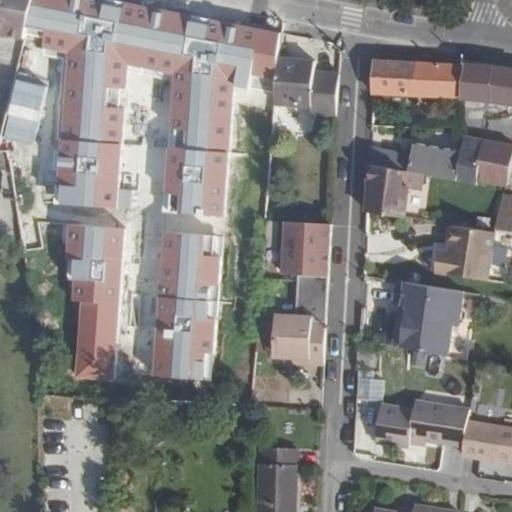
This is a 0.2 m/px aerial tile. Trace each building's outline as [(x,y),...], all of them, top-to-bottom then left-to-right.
[(33,0),(0,0),(0,1),(0,33),(26,38),(28,27),(33,0)] [(45,30),(75,35),(81,0),(33,0),(28,27),(45,30)] [(57,203),(117,208),(128,65),(173,74),(162,213),(226,218),(234,86),(276,93),(278,62),(281,33),(117,0),(81,0),(75,35),(45,30),(40,56),(59,59),(65,60),(58,151),(57,203)] [(416,63),(374,60),(373,94),(415,96),(416,63)] [(317,66),(278,62),(276,93),(275,110),(312,113),(311,133),(335,135),(338,92),(314,91),(315,79),(317,66)] [(466,67),(416,63),(415,96),(465,98),(466,67)] [(511,71),(493,69),(466,67),(465,98),(511,100),(511,71)] [(339,81),(315,79),(314,91),(338,92),(339,81)] [(370,153),(368,167),(371,167),(420,176),(433,179),(471,185),(472,182),(479,141),(460,138),(457,155),(414,147),(412,161),(370,153)] [(507,145),(479,141),(472,182),(499,187),(507,145)] [(370,187),(366,215),(402,222),(408,192),(417,194),(420,176),(371,167),(368,187),(370,187)] [(499,215),(499,222),(495,238),(511,240),(511,201),(499,199),(499,215)] [(308,363),(321,364),(330,224),(286,221),(283,273),(297,274),(295,316),(275,314),(273,356),(309,359),(308,363)] [(114,382),(124,229),(68,225),(66,253),(71,254),(68,302),(81,302),(75,379),(114,382)] [(488,287),(496,238),(454,231),(449,258),(440,256),(436,278),(488,287)] [(162,233),(152,377),(209,381),(211,355),(217,355),(225,237),(162,233)] [(407,309),(399,348),(447,358),(454,326),(459,321),(464,295),(397,284),(393,306),(398,307),(407,309)] [(407,309),(398,307),(390,346),(399,348),(407,309)] [(375,347),(358,346),(357,366),(374,367),(375,347)] [(375,437),(407,443),(407,441),(409,435),(424,438),(462,444),(466,418),(468,406),(415,397),(413,406),(380,401),(375,437)] [(466,418),(462,444),(461,452),(511,460),(511,425),(473,419),(466,418)] [(294,511),(297,451),(262,450),(260,511),(294,511)] [(454,511),(409,503),(408,508),(407,511),(400,511),(394,511),(369,507),(368,511),(454,511)]
